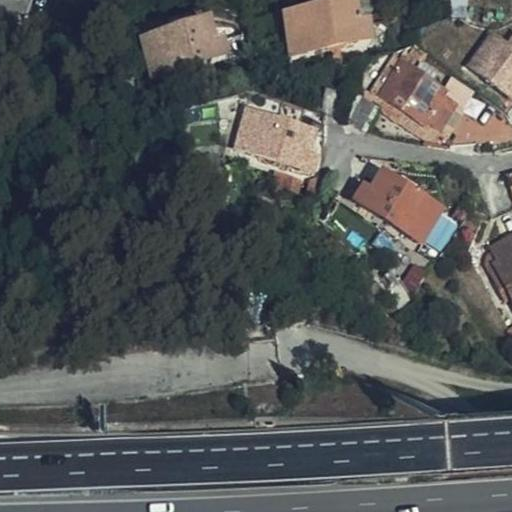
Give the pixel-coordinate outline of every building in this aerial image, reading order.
[(331,53),(340,51),(371,45),(368,28),(357,30),(353,9),(284,22),(292,60),(331,53)] [(214,49),(208,29),(140,50),(150,85),(227,61),(223,46),(214,49)] [(511,43),(506,51),(492,40),(468,70),(511,102),(511,43)] [(343,71),(340,51),(331,53),(335,73),(343,71)] [(399,67),(414,77),(420,69),(405,59),(399,67)] [(431,88),(414,77),(399,67),(378,98),(427,131),(430,127),(443,135),(457,113),(457,112),(445,104),(448,100),(431,88)] [(420,69),(414,77),(431,88),(437,80),(420,69)] [(427,131),(378,98),(371,93),(365,102),(435,146),(443,135),(430,127),(427,131)] [(343,116),(340,122),(341,123),(347,128),(366,136),(377,115),(352,100),(343,116)] [(465,118),(457,113),(443,135),(450,140),(465,118)] [(311,158),(317,138),(245,117),(235,153),(314,175),(319,161),(311,158)] [(178,186),(172,165),(144,172),(149,192),(178,186)] [(299,195),(303,180),(293,178),(293,177),(275,173),(270,188),(299,195)] [(371,194),(363,189),(355,203),(423,248),(442,216),(382,177),(371,194)] [(308,202),(325,210),(337,191),(333,189),(334,187),(322,179),(309,183),(305,195),(308,202)] [(511,238),(491,249),(499,263),(494,266),(511,298),(511,238)] [(385,278),(391,289),(400,283),(392,273),(385,278)] [(387,292),(401,315),(415,306),(411,300),(401,282),(400,283),(391,289),(387,292)]
